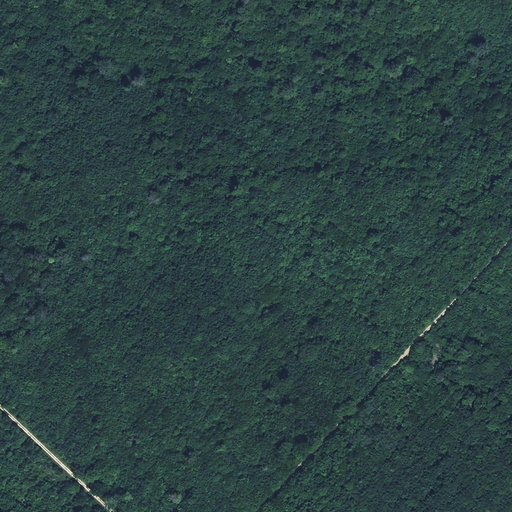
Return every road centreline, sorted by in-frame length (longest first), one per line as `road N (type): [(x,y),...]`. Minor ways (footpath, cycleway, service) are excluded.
road 1 (track): [(511,42),(444,73),(346,87),(262,87),(102,68)]
road 2 (track): [(256,511),(408,353)]
road 3 (track): [(0,407),(112,511)]
road 4 (track): [(408,353),(511,242)]
road 5 (track): [(408,353),(511,437)]
